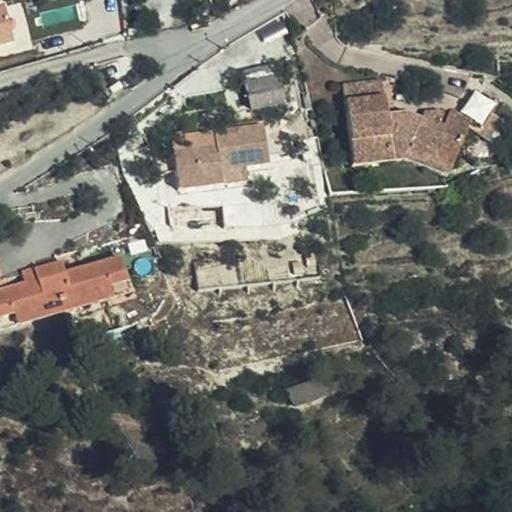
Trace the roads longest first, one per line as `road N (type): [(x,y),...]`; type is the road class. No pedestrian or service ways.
road 1 (unclassified): [(0,197),(115,125),(212,45),(289,0)]
road 2 (unknown): [(0,88),(152,50),(212,45)]
